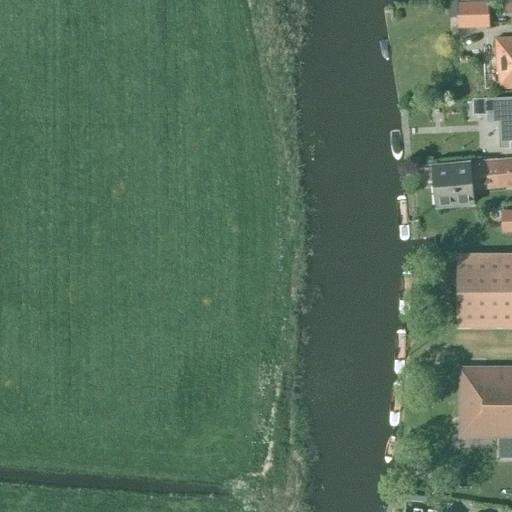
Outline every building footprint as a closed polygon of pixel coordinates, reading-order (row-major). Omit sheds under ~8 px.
[(457,27),(489,26),(489,1),(456,2),(457,27)] [(511,37),(495,38),(497,88),(511,87),(511,37)] [(511,146),(511,98),(506,98),(506,97),(485,98),(486,123),(498,122),(499,147),(511,146)] [(511,186),(511,158),(496,160),(496,158),(431,165),(436,208),(474,204),(472,190),(511,186)] [(511,231),(511,210),(501,211),(502,232),(511,231)] [(511,327),(511,254),(458,254),(457,327),(511,327)] [(511,366),(459,366),(459,437),(511,437),(511,366)] [(448,511),(449,505),(405,502),(404,511),(448,511)]
